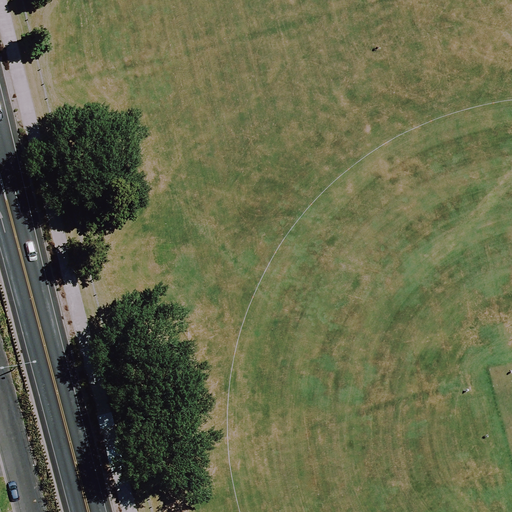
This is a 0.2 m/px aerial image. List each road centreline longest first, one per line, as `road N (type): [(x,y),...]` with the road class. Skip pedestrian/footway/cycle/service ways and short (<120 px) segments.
road 1 (primary): [(94,511),(0,152)]
road 2 (residential): [(30,511),(0,395)]
